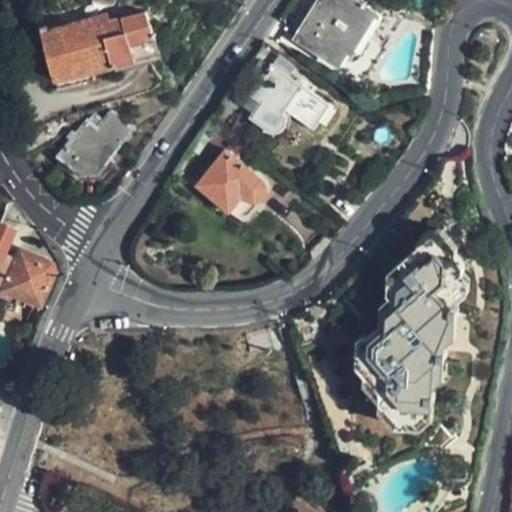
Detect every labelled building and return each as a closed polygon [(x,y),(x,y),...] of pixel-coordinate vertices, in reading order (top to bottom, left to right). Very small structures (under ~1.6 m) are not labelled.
[(110,0),(97,0),(99,6),(108,9),(110,0)] [(357,32),(371,10),(354,0),(318,0),(295,37),(338,63),(347,49),(356,54),(366,38),(357,32)] [(102,20),(101,13),(41,29),(58,88),(95,77),(93,72),(116,67),(158,55),(146,10),(102,20)] [(381,16),(371,10),(357,32),(366,38),(381,16)] [(273,66),(288,76),(294,67),(280,58),(273,66)] [(299,84),(288,76),(273,66),(270,65),(251,94),(261,99),(249,116),(269,129),(299,84)] [(98,173),(130,127),(119,116),(111,110),(98,127),(87,119),(59,156),(82,173),(98,173)] [(265,183),(220,151),(194,184),(230,211),(241,195),(251,201),(255,200),(259,199),(263,196),(265,192),(266,187),(265,183)] [(0,216),(0,256),(7,260),(21,225),(0,216)] [(445,324),(457,315),(457,305),(449,296),(454,291),(455,280),(465,271),(462,258),(438,233),(426,231),(398,259),(397,268),(387,279),(384,293),(393,301),(380,313),(379,323),(366,337),(365,346),(354,356),(353,364),(378,393),(378,403),(395,420),(394,428),(404,428),(404,420),(428,398),(434,398),(436,392),(427,384),(434,376),(436,368),(445,358),(446,349),(437,339),(444,331),(445,324)] [(0,293),(15,301),(19,293),(4,284),(5,282),(0,279),(0,293)] [(273,344),(266,328),(245,337),(251,352),(273,344)]
